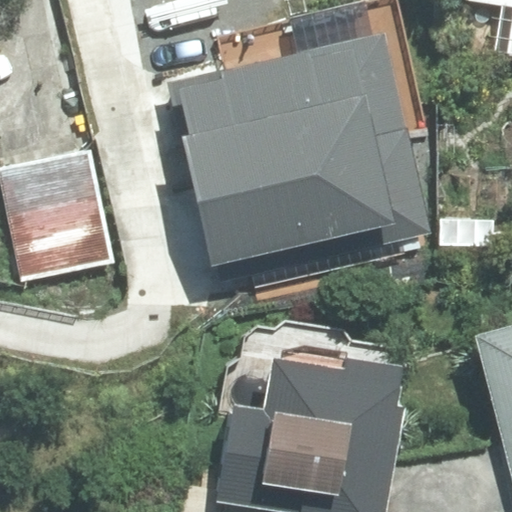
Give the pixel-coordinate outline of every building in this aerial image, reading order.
[(511,0),(449,0),(450,1),(500,8),(493,57),(511,60),(511,155),(507,191),(511,192),(511,0)] [(152,77),(197,264),(282,244),(289,275),(443,239),(391,20),(152,77)] [(94,146),(6,164),(29,275),(117,257),(94,146)] [(511,511),(511,315),(453,333),(507,511),(511,511)] [(240,387),(223,496),(305,508),(304,511),(391,511),(416,353),(286,334),(277,392),(240,387)]
